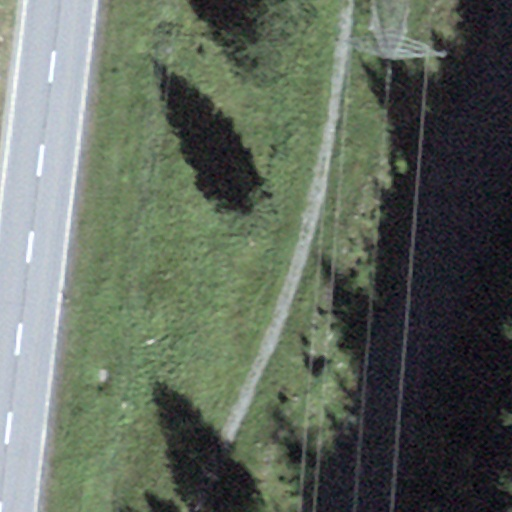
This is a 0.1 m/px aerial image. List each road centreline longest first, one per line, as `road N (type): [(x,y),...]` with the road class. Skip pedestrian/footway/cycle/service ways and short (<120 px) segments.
road 1 (track): [(349,0),(311,238),(191,511)]
road 2 (primary): [(0,503),(60,0)]
